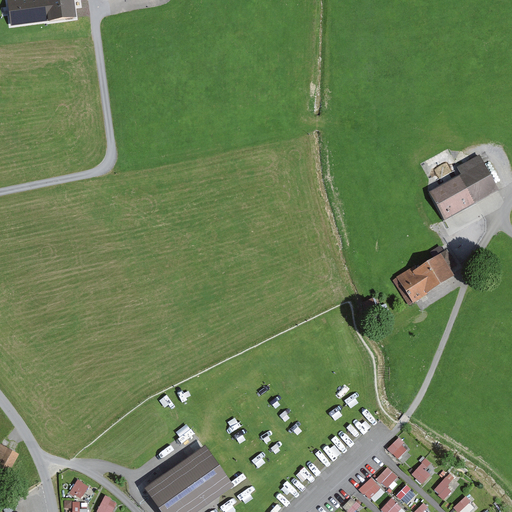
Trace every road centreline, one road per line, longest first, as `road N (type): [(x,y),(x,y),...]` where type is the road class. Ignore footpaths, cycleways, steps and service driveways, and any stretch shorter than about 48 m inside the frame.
road 1 (unclassified): [(496,221),(401,425)]
road 2 (residential): [(401,425),(312,511)]
